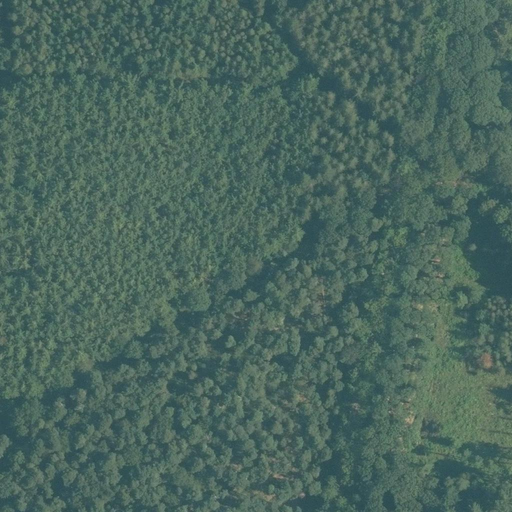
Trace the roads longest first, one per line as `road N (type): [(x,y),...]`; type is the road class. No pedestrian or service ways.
road 1 (track): [(401,191),(328,511)]
road 2 (track): [(433,0),(428,90),(401,191)]
